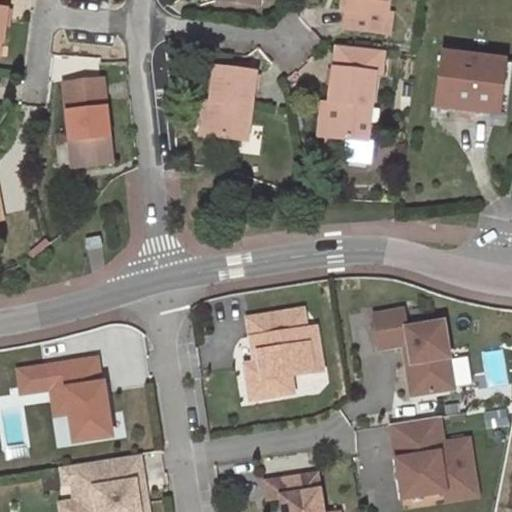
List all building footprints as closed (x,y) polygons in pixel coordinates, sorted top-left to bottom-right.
[(342,0),(341,9),(347,10),(346,27),(389,31),(391,12),(386,11),(387,0),(342,0)] [(338,66),(335,66),(331,101),(327,133),(367,138),(374,70),(378,71),(381,51),(341,46),(338,66)] [(511,63),(442,54),(435,107),(507,116),(511,76),(511,63)] [(215,68),(209,102),(206,135),(247,141),(256,73),(215,68)] [(63,86),(70,144),(76,142),(79,167),(111,163),(103,81),(63,86)] [(320,132),(327,133),(331,101),(323,99),(320,132)] [(201,135),(206,135),(209,102),(204,102),(201,135)] [(73,167),(79,167),(76,142),(70,144),(73,167)] [(99,237),(86,240),(88,251),(101,248),(99,237)] [(301,309),(247,317),(252,352),(257,351),(259,361),(254,362),(244,364),(249,398),(291,391),(289,374),(311,371),(307,344),(316,342),(314,326),(304,328),(301,309)] [(372,314),(377,350),(402,345),(407,344),(410,363),(414,363),(419,394),(453,388),(442,321),(405,327),(402,309),(372,314)] [(316,342),(307,344),(311,371),(321,369),(316,342)] [(410,363),(407,344),(402,345),(410,395),(419,394),(414,363),(410,363)] [(99,384),(96,360),(46,367),(50,393),(65,390),(68,414),(73,444),(111,438),(102,384),(99,384)] [(65,390),(50,393),(54,417),(68,414),(65,390)] [(0,432),(3,451),(28,447),(20,396),(0,399),(0,432)] [(438,416),(389,424),(401,498),(444,491),(443,483),(474,478),(468,438),(442,442),(438,416)] [(138,454),(61,466),(63,483),(71,482),(74,501),(76,511),(147,511),(144,490),(136,491),(135,481),(142,480),(138,454)] [(337,511),(338,511),(332,511),(321,511),(315,473),(264,481),(267,498),(280,496),(282,511),(337,511)] [(474,478),(443,483),(444,491),(445,499),(477,495),(474,478)] [(142,480),(135,481),(136,491),(144,490),(142,480)] [(61,511),(76,511),(74,501),(60,503),(61,511)]
